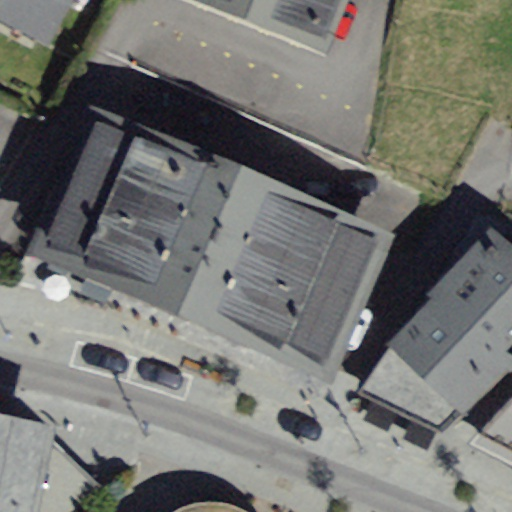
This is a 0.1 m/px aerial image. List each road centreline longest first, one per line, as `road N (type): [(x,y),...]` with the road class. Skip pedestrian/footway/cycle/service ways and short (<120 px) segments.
road 1 (unknown): [(0,287),(94,75),(130,46),(160,34),(331,106)]
road 2 (tertiary): [(422,511),(110,393),(0,369)]
road 3 (unknown): [(336,477),(378,318),(465,196),(488,176),(511,171)]
